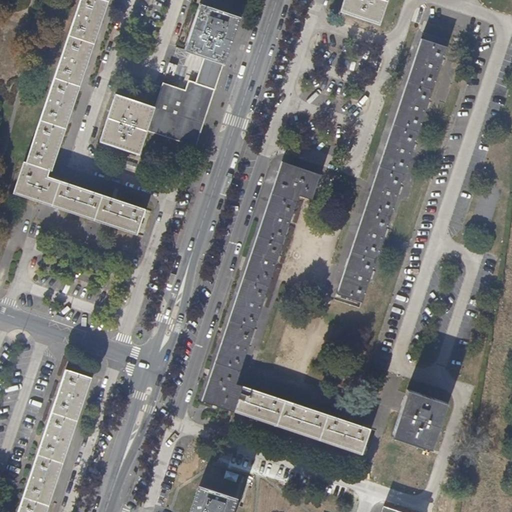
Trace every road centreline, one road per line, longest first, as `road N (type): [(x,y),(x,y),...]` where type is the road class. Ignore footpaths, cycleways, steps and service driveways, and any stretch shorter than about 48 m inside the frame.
road 1 (residential): [(118,352),(170,200),(75,167),(130,0)]
road 2 (residential): [(309,17),(174,421)]
road 3 (secondary): [(275,0),(191,257)]
road 4 (residential): [(375,489),(426,506),(463,392),(392,366)]
road 5 (residential): [(174,421),(375,489)]
road 6 (residential): [(65,511),(118,352)]
road 7 (unknown): [(142,282),(2,225)]
road 8 (unknown): [(0,274),(128,322)]
road 9 (residential): [(394,45),(349,173)]
road 10 (unknown): [(111,57),(155,76),(183,0)]
road 11 (residential): [(0,312),(118,352)]
